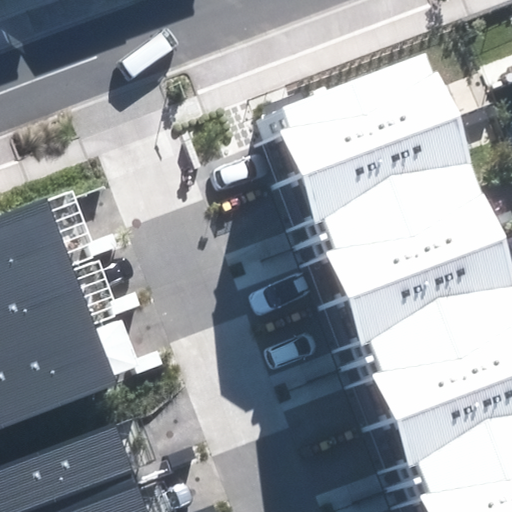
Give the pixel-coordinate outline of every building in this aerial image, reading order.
[(417,72),(255,130),(278,193),(440,134),(417,72)] [(440,134),(278,193),(300,255),(462,197),(440,134)] [(462,197),(300,255),(323,318),(485,260),(462,197)] [(18,205),(0,211),(0,280),(41,265),(18,205)] [(485,260),(323,318),(346,381),(508,323),(485,260)] [(41,265),(0,280),(0,350),(64,326),(41,265)] [(511,333),(508,323),(346,381),(369,444),(511,391),(511,333)] [(64,326),(0,350),(0,419),(87,386),(64,326)] [(511,391),(369,444),(392,506),(511,462),(511,391)] [(99,421),(0,458),(0,511),(37,511),(121,480),(99,421)] [(511,511),(511,462),(392,506),(393,511),(511,511)] [(133,511),(121,480),(37,511),(133,511)]
